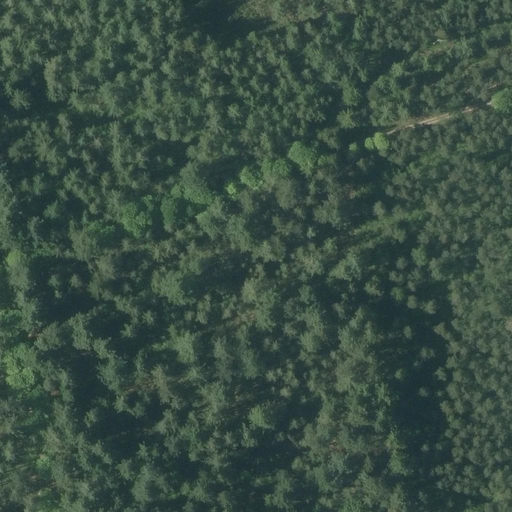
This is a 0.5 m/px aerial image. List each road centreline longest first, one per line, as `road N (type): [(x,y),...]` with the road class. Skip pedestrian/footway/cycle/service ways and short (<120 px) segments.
road 1 (track): [(0,268),(511,95)]
road 2 (track): [(55,511),(3,267)]
